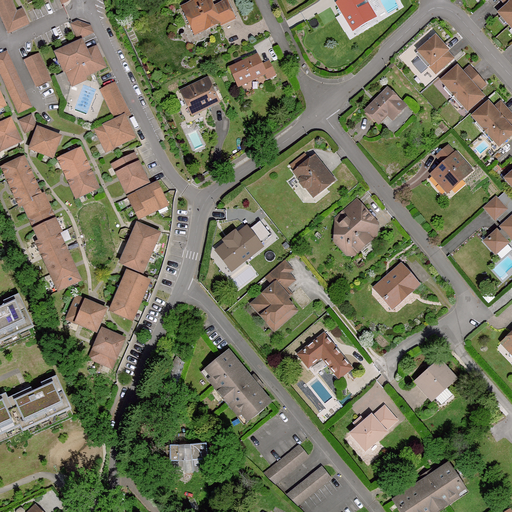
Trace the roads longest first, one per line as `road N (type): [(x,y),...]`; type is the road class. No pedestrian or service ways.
road 1 (residential): [(112,511),(122,421),(183,283),(205,200)]
road 2 (residential): [(323,113),(461,285),(463,305),(445,321)]
road 3 (residential): [(205,200),(167,167),(86,0)]
road 4 (residential): [(323,113),(441,7)]
road 5 (residential): [(205,200),(323,113)]
road 6 (unknown): [(388,364),(301,262)]
